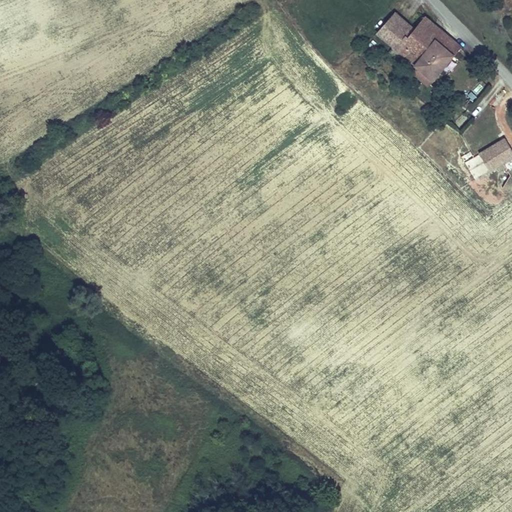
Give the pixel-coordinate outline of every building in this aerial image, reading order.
[(393,35),(400,40),(415,27),(396,10),(377,31),(388,43),(393,35)] [(426,14),(415,27),(400,40),(407,45),(401,53),(415,65),(410,72),(430,87),(463,45),(445,30),(434,43),(422,34),(434,21),(426,14)] [(434,21),(422,34),(434,43),(445,30),(434,21)] [(393,35),(388,43),(394,48),(400,40),(393,35)] [(400,40),(394,48),(401,53),(407,45),(400,40)] [(511,160),(511,147),(506,136),(479,151),(491,172),(511,160)]
